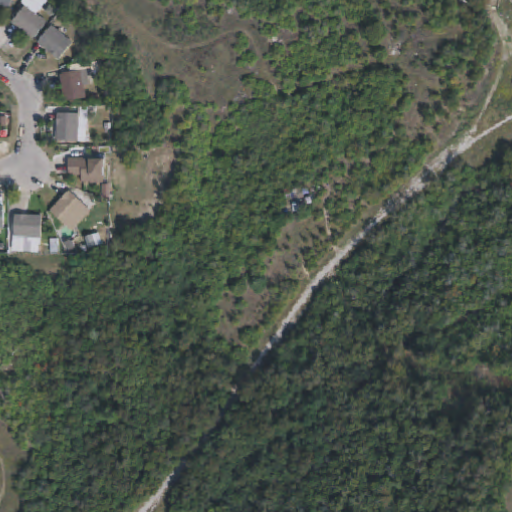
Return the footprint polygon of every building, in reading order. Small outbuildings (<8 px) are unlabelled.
[(0,0),(13,0),(7,10),(0,5),(0,0)] [(26,6),(32,11),(33,10),(37,14),(47,23),(33,41),(12,24),(26,6)] [(52,26),(58,32),(59,31),(63,34),(62,35),(73,44),(58,61),(38,44),(52,26)] [(86,99),(64,102),(60,75),(90,70),(91,78),(89,78),(90,86),(84,87),(86,99)] [(80,124),(79,129),(78,129),(78,142),(56,141),(57,114),(79,115),(79,124),(80,124)] [(102,160),(102,166),(103,166),(103,184),(81,184),(81,176),(68,175),(68,160),(102,160)] [(69,192),(74,197),(78,193),(87,201),(83,205),(89,211),(75,226),(71,222),(66,228),(49,212),(69,192)] [(42,217),(41,239),(13,238),(14,216),(42,217)] [(36,240),(35,253),(34,253),(34,254),(31,254),(31,252),(26,252),(26,253),(14,253),(15,244),(33,245),(33,240),(36,240)]
